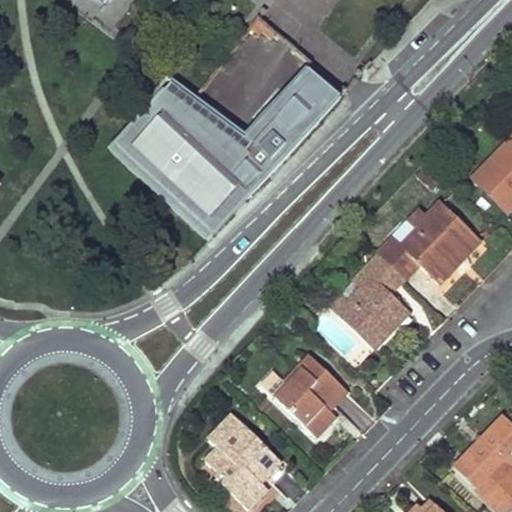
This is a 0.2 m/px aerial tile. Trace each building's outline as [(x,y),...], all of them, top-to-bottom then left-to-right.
[(145,107),(149,111),(170,89),(244,145),(308,76),(340,100),(306,71),(243,138),(194,101),(165,80),(145,107)] [(244,145),(170,89),(149,111),(107,155),(206,248),(340,100),(308,76),(244,145)] [(511,139),(472,180),(501,209),(511,197),(511,139)] [(511,197),(501,209),(506,214),(511,207),(511,197)] [(392,241),(377,256),(403,280),(417,266),(437,285),(453,268),(478,242),(440,205),(427,219),(420,212),(407,224),(416,233),(400,249),(392,241)] [(372,280),(337,314),(373,350),(394,329),(409,314),(388,295),(403,280),(377,256),(363,270),(372,280)] [(274,398),(315,440),(335,420),(327,412),(323,408),(340,389),(308,358),(282,383),(285,386),(274,398)] [(267,392),(274,398),(285,386),(282,383),(279,380),(267,392)] [(340,389),(323,408),(327,412),(345,394),(340,389)] [(278,464),(232,418),(208,442),(217,451),(205,463),(219,477),(215,481),(246,511),(266,491),(254,480),(261,473),(265,477),(278,464)] [(486,438),(455,469),(498,511),(508,511),(511,509),(511,474),(500,463),(511,450),(511,428),(504,420),(486,438)] [(440,511),(430,502),(421,511),(440,511)]
